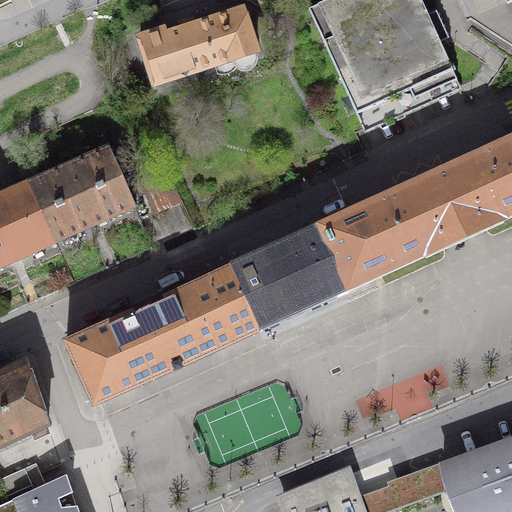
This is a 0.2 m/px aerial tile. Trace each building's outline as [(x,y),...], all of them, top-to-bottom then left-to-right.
[(456,80),(420,0),(327,0),(308,9),(361,124),(456,80)] [(153,82),(156,83),(255,52),(242,10),(194,25),(191,17),(179,21),(181,29),(166,33),(165,29),(138,38),(153,82)] [(511,142),(320,229),(348,291),(427,256),(427,257),(504,223),(504,222),(511,218),(511,142)] [(135,208),(110,149),(29,185),(54,243),(135,208)] [(166,171),(140,182),(153,212),(180,200),(166,171)] [(0,197),(0,267),(54,243),(29,185),(0,197)] [(259,331),(348,291),(320,229),(231,269),(259,331)] [(65,343),(94,406),(259,331),(231,269),(65,343)] [(0,448),(48,427),(26,362),(0,373),(0,448)] [(511,511),(511,441),(342,503),(333,478),(282,499),(286,511),(511,511)] [(0,481),(6,496),(31,485),(24,469),(0,480),(0,481)] [(0,511),(78,511),(77,507),(61,509),(58,499),(72,493),(65,475),(0,505),(0,511)]
